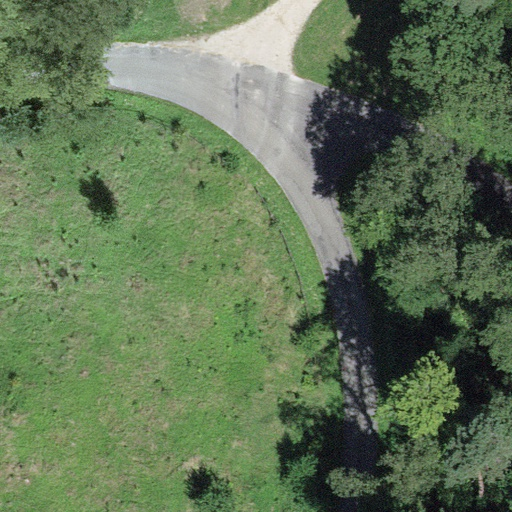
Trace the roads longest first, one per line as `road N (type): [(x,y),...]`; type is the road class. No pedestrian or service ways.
road 1 (residential): [(250,104),(316,204),(347,318),(356,432),(344,511)]
road 2 (unclassified): [(250,104),(364,125),(511,210)]
road 3 (residential): [(0,70),(124,70),(250,104)]
road 4 (track): [(305,0),(250,47),(250,104)]
